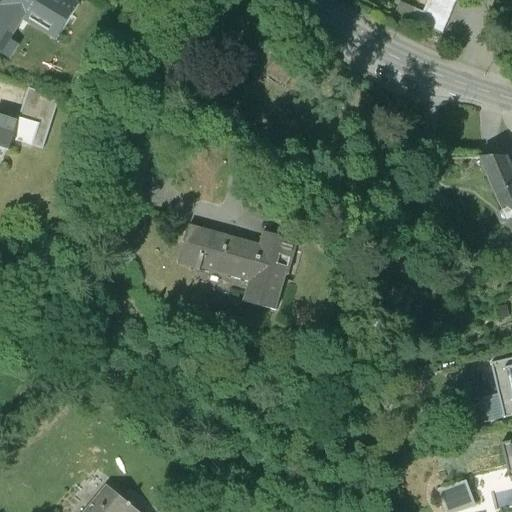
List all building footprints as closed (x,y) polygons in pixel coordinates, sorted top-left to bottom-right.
[(78,7),(66,0),(5,0),(0,9),(0,56),(10,62),(17,49),(8,43),(21,21),(56,42),(78,7)] [(430,0),(425,13),(420,24),(420,25),(441,34),(455,0),(430,0)] [(425,13),(400,2),(396,13),(420,24),(425,13)] [(30,91),(20,121),(41,127),(33,150),(44,153),(60,102),(30,91)] [(0,114),(0,150),(11,154),(14,144),(20,121),(0,114)] [(41,127),(20,121),(14,144),(33,150),(41,127)] [(155,134),(130,129),(122,168),(146,172),(148,173),(155,134)] [(511,172),(506,159),(480,159),(511,235),(511,172)] [(137,217),(146,172),(122,168),(113,212),(137,217)] [(262,252),(191,233),(181,269),(252,288),(246,308),(278,317),(297,248),(266,239),(262,252)] [(511,362),(492,367),(500,398),(505,421),(511,419),(511,362)] [(487,426),(505,421),(500,398),(481,402),(487,426)] [(511,445),(503,447),(509,476),(511,475),(511,445)] [(467,485),(441,493),(448,511),(461,511),(476,508),(467,485)] [(135,511),(105,487),(84,511),(135,511)]
